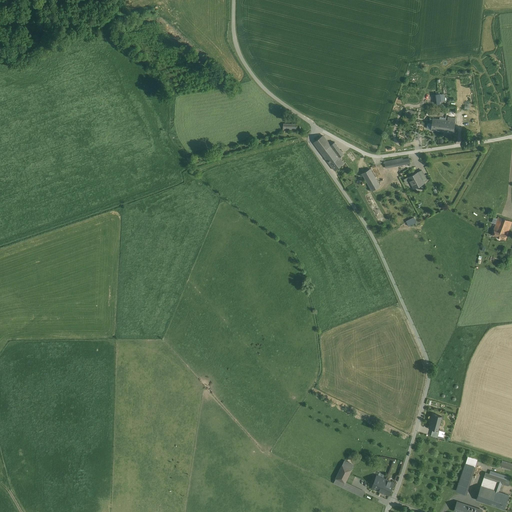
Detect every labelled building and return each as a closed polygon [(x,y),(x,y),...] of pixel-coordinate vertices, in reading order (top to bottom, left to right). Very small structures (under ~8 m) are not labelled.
[(442,94),(434,94),(434,104),(442,104),(442,94)] [(417,108),(428,103),(426,97),(415,102),(417,108)] [(448,121),(433,118),(431,131),(454,135),(456,118),(448,117),(448,121)] [(345,164),(340,157),(343,155),(335,143),(331,146),(323,135),(313,143),(335,172),(345,164)] [(403,158),(386,162),(386,163),(385,164),(386,169),(410,164),(409,159),(404,160),(403,158)] [(371,169),(362,174),(372,192),(381,187),(371,169)] [(427,180),(422,171),(419,172),(423,182),(427,180)] [(418,172),(407,178),(414,190),(424,184),(418,172)] [(511,222),(498,218),(492,236),(506,241),(511,222)] [(442,416),(432,413),(429,428),(433,429),(438,430),(442,416)] [(438,430),(433,429),(431,436),(437,437),(439,430),(438,430)] [(511,465),(511,463),(502,460),(500,466),(511,469),(511,465)] [(344,461),(336,479),(345,483),(345,482),(353,465),(344,461)] [(475,466),(466,463),(457,491),(466,494),(475,466)] [(510,481),(485,472),(484,477),(497,482),(501,483),(508,486),(510,481)] [(386,480),(377,476),(372,488),(381,492),(386,480)] [(345,483),(336,479),(334,483),(343,487),(345,483)] [(394,483),(386,480),(381,492),(389,496),(394,483)] [(481,486),(476,499),(504,509),(509,495),(498,492),(494,490),(481,486)] [(365,492),(356,488),(354,492),(362,496),(365,492)] [(481,511),(482,511),(457,502),(454,511),(457,511),(481,511)]
